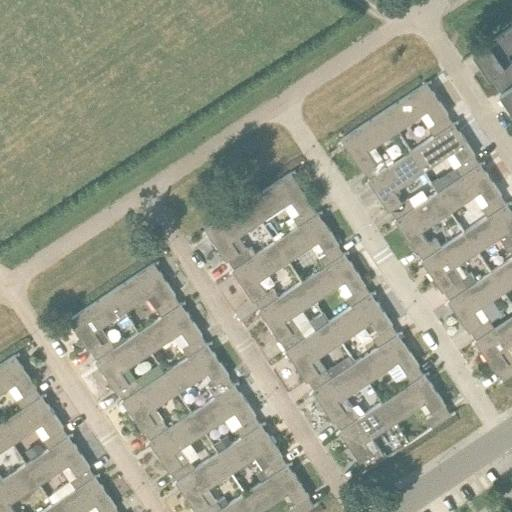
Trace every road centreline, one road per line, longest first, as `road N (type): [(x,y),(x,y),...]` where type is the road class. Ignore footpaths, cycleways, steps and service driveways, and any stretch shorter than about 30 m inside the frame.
road 1 (residential): [(504,440),(280,105)]
road 2 (residential): [(356,511),(142,197)]
road 3 (residential): [(156,511),(6,287)]
road 4 (residential): [(280,105),(419,14)]
road 5 (residential): [(511,152),(419,14)]
road 6 (residential): [(142,197),(280,105)]
road 7 (residential): [(6,287),(142,197)]
road 8 (residential): [(395,511),(504,440)]
